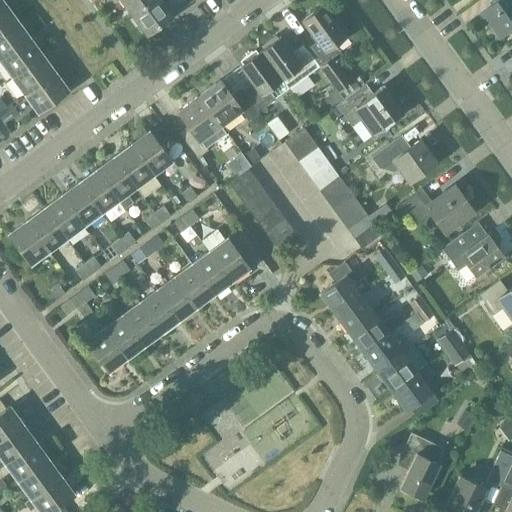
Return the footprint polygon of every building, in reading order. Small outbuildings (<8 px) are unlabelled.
[(154,0),(120,0),(133,16),(154,0)] [(173,17),(160,0),(154,0),(133,16),(147,36),(173,17)] [(501,39),(511,31),(511,0),(498,0),(499,1),(482,13),(501,39)] [(0,32),(17,20),(4,2),(0,4),(0,32)] [(335,20),(324,6),(303,21),(325,52),(327,50),(333,58),(340,52),(335,44),(346,36),(344,34),(348,31),(339,17),(335,20)] [(0,59),(30,38),(17,20),(0,32),(0,59)] [(281,36),(261,50),(281,79),(289,88),(303,77),(303,78),(319,66),(303,44),(293,52),(281,36)] [(43,55),(30,38),(0,59),(13,77),(43,55)] [(242,89),(244,91),(258,111),(275,98),(268,89),(281,79),(261,50),(240,65),(252,81),(242,89)] [(43,55),(13,77),(26,95),(56,73),(43,55)] [(352,84),(333,58),(320,67),(339,93),(352,84)] [(69,91),(56,73),(26,95),(39,113),(69,91)] [(220,80),(199,95),(220,125),(240,110),(248,120),(258,112),(258,111),(244,91),(234,99),(220,80)] [(403,115),(383,87),(373,94),(366,85),(337,106),(353,127),(362,120),(374,136),(403,115)] [(71,123),(93,109),(79,88),(58,102),(71,123)] [(226,133),(220,125),(199,95),(177,112),(191,130),(182,137),(197,158),(208,150),(206,147),(226,133)] [(7,108),(0,113),(0,119),(4,125),(14,117),(7,108)] [(276,137),(287,130),(275,113),(265,120),(276,137)] [(291,152),(311,139),(303,128),(284,143),(291,152)] [(150,132),(132,145),(154,174),(171,161),(150,132)] [(311,139),(291,152),(298,162),(318,148),(311,139)] [(437,162),(421,140),(404,153),(394,140),(371,157),(380,169),(392,161),(408,183),(437,162)] [(154,174),(132,145),(115,158),(136,187),(154,174)] [(318,148),(298,162),(308,176),(328,162),(318,148)] [(251,167),(261,160),(253,149),(243,156),(251,167)] [(136,187),(115,158),(97,170),(118,200),(124,209),(133,202),(127,193),(136,187)] [(328,162),(308,176),(319,191),(338,177),(328,162)] [(236,193),(255,179),(248,169),(228,184),(236,193)] [(97,170),(79,183),(101,212),(118,200),(97,170)] [(338,177),(319,191),(326,201),(345,186),(338,177)] [(255,179),(236,193),(243,203),(262,189),(255,179)] [(473,211),(451,182),(429,198),(422,189),(401,204),(417,225),(431,214),(444,232),(473,211)] [(79,183),(62,196),(83,225),(101,212),(79,183)] [(197,195),(190,186),(181,193),(188,203),(197,195)] [(345,186),(326,201),(333,210),(353,196),(345,186)] [(269,198),(262,189),(243,203),(250,213),(269,198)] [(206,214),(220,206),(213,191),(198,199),(206,214)] [(62,196),(44,209),(65,238),(83,225),(62,196)] [(360,206),(353,196),(333,210),(340,220),(360,206)] [(269,198),(250,213),(257,223),(276,208),(269,198)] [(154,213),(162,223),(171,216),(163,206),(154,213)] [(367,216),(360,206),(340,220),(348,230),(367,216)] [(276,208),(257,223),(264,232),(283,218),(276,208)] [(65,238),(44,209),(26,222),(48,251),(65,238)] [(192,210),(183,216),(190,226),(199,220),(192,210)] [(162,223),(154,213),(145,220),(153,230),(162,223)] [(190,226),(183,216),(174,223),(181,233),(190,226)] [(367,216),(348,230),(355,240),(375,225),(367,216)] [(283,218),(264,232),(271,242),(290,228),(283,218)] [(48,251),(26,222),(9,234),(30,264),(48,251)] [(375,225),(355,240),(361,249),(381,234),(375,225)] [(290,228),(271,242),(278,251),(297,237),(290,228)] [(320,244),(311,228),(298,235),(307,251),(320,244)] [(120,239),(127,248),(136,242),(128,232),(120,239)] [(489,233),(473,245),(464,232),(441,249),(458,271),(467,264),(476,276),(503,256),(495,246),(498,244),(489,233)] [(158,235),(148,242),(155,252),(165,245),(158,235)] [(228,238),(210,251),(232,281),(250,268),(228,238)] [(127,248),(120,239),(111,245),(118,255),(127,248)] [(155,252),(148,242),(138,249),(145,257),(146,259),(155,252)] [(388,274),(398,266),(385,248),(374,255),(388,274)] [(232,281),(210,251),(192,264),(214,294),(232,281)] [(85,264),(92,274),(101,267),(94,257),(85,264)] [(123,260),(113,267),(121,277),(130,270),(129,269),(123,260)] [(328,274),(334,282),(319,293),(334,313),(360,294),(370,286),(363,277),(352,284),(346,276),(351,272),(344,262),(328,274)] [(92,274),(85,264),(76,271),(83,281),(92,274)] [(214,294),(192,264),(175,277),(196,307),(214,294)] [(406,276),(398,266),(388,274),(395,284),(406,276)] [(121,277),(113,267),(104,274),(111,284),(121,277)] [(175,277),(157,290),(179,320),(196,307),(175,277)] [(511,286),(507,290),(500,280),(479,295),(493,314),(503,307),(511,320),(511,286)] [(48,290),(56,300),(65,294),(58,284),(48,290)] [(79,293),(86,302),(95,296),(88,286),(79,293)] [(157,290),(140,303),(161,332),(179,320),(157,290)] [(86,302),(79,293),(70,300),(77,309),(86,302)] [(360,294),(334,313),(348,333),(374,314),(360,294)] [(415,313),(426,306),(419,296),(409,304),(415,313)] [(140,303),(122,316),(144,345),(161,332),(140,303)] [(434,316),(426,306),(415,313),(423,324),(434,316)] [(381,323),(374,314),(348,333),(362,352),(388,333),(398,326),(391,316),(381,323)] [(122,316),(104,328),(126,358),(144,345),(122,316)] [(126,358),(104,328),(87,341),(108,371),(126,358)] [(443,352),(458,341),(449,328),(433,339),(443,352)] [(388,333),(362,352),(377,372),(402,353),(403,353),(411,347),(404,337),(395,343),(388,333)] [(468,353),(458,341),(443,352),(452,365),(468,353)] [(416,371),(403,353),(402,353),(377,372),(390,390),(416,371)] [(426,364),(416,371),(390,390),(405,410),(431,391),(423,381),(433,374),(426,364)] [(9,408),(0,414),(0,441),(22,426),(9,408)] [(456,424),(465,429),(473,416),(465,411),(456,424)] [(511,439),(511,438),(511,418),(502,426),(511,439)] [(22,426),(0,441),(0,457),(5,465),(34,443),(22,426)] [(444,449),(433,444),(411,433),(399,457),(411,463),(399,487),(423,498),(439,464),(437,463),(444,449)] [(47,461),(34,443),(5,465),(18,483),(47,461)] [(501,486),(511,463),(511,462),(511,456),(500,451),(486,479),(501,486)] [(60,479),(47,461),(18,483),(31,500),(60,479)] [(511,511),(511,463),(501,486),(492,505),(505,511),(504,511),(511,511)] [(451,511),(473,511),(485,488),(459,476),(444,508),(451,511)] [(31,500),(24,504),(29,511),(30,511),(36,508),(39,511),(52,511),(73,497),(60,479),(31,500)]
